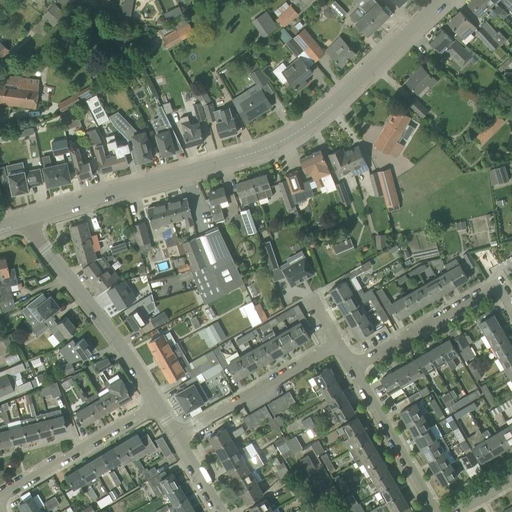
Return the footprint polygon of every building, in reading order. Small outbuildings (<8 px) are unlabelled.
[(124,0),(122,14),(131,15),(133,0),(124,0)] [(298,14),(290,5),(289,6),(286,2),(284,0),(281,0),(282,0),(284,3),(274,11),(286,25),(298,14)] [(354,0),(367,14),(378,25),(389,15),(374,0),(354,0)] [(492,18),(497,13),(484,0),(471,0),(468,3),(480,16),(485,11),(492,18)] [(484,0),(497,13),(502,18),(504,18),(506,16),(506,13),(502,8),(501,9),(495,2),(496,0),(484,0)] [(334,1),(330,5),(335,11),(337,13),(341,8),(334,1)] [(54,3),(42,16),(54,27),(65,14),(54,3)] [(179,6),(164,14),(168,22),(183,14),(179,6)] [(267,11),(255,19),(266,36),(278,28),(267,11)] [(368,35),(378,25),(367,14),(362,19),(355,11),(350,16),(368,35)] [(448,22),(458,32),(454,36),(461,41),(475,28),(470,23),(471,22),(460,11),(448,22)] [(182,40),(194,33),(189,24),(185,18),(175,24),(178,31),(177,31),(182,40)] [(481,26),(482,27),(498,45),(501,48),(504,52),(511,45),(499,32),(497,33),(486,21),(481,26)] [(482,27),(476,32),(493,50),(498,45),(482,27)] [(286,44),(292,38),(284,28),(277,33),(286,44)] [(304,29),(294,37),(308,53),(318,45),(304,29)] [(445,48),(454,57),(462,66),(469,59),(471,56),(475,53),(466,46),(464,49),(455,40),(454,42),(441,29),(429,41),(440,53),(445,48)] [(168,48),(182,40),(177,31),(175,32),(174,31),(163,37),(164,39),(163,39),(168,48)] [(348,46),(341,38),(327,50),(334,59),(341,66),(355,53),(348,46)] [(160,39),(150,44),(153,50),(163,45),(160,39)] [(288,45),(297,55),(303,50),(294,39),(288,45)] [(0,59),(8,51),(15,44),(10,40),(4,46),(0,42),(0,59)] [(471,56),(469,59),(474,64),(480,58),(475,53),(471,56)] [(283,63),(272,71),(283,83),(288,79),(292,83),(298,91),(308,83),(304,79),(312,72),(313,72),(306,64),(300,57),(288,68),(283,63)] [(437,81),(429,73),(421,67),(406,83),(418,94),(427,84),(431,87),(437,81)] [(267,82),(259,69),(251,74),(260,87),(267,82)] [(0,103),(9,104),(11,85),(17,85),(18,77),(3,75),(2,84),(0,83),(0,103)] [(38,80),(18,77),(17,85),(11,85),(9,104),(34,108),(38,80)] [(93,97),(88,88),(57,104),(62,113),(77,105),(86,100),(93,97)] [(196,95),(201,103),(202,105),(211,101),(205,90),(196,95)] [(248,90),(232,99),(239,113),(240,114),(245,123),(252,119),(250,116),(262,108),(264,111),(271,106),(266,98),(261,90),(251,95),(249,91),(248,90)] [(97,95),(93,97),(86,100),(90,107),(99,125),(109,119),(97,95)] [(408,103),(422,117),(428,111),(413,98),(408,103)] [(216,113),(218,122),(217,123),(221,136),(237,132),(233,118),(233,119),(228,101),(222,102),(225,111),(216,113)] [(201,103),(193,106),(198,122),(206,119),(202,105),(201,103)] [(217,119),(212,104),(204,106),(209,121),(217,119)] [(180,143),(161,106),(162,109),(158,111),(162,126),(155,128),(158,134),(157,134),(157,137),(156,137),(159,147),(160,146),(163,155),(165,155),(166,156),(172,154),(171,153),(175,152),(173,146),(179,143),(180,144),(180,143)] [(396,109),(374,145),(382,150),(396,158),(404,146),(399,143),(402,137),(409,125),(408,124),(411,118),(396,109)] [(61,114),(66,127),(75,123),(73,117),(76,116),(74,111),(71,112),(70,111),(61,114)] [(119,112),(109,117),(113,124),(128,140),(131,151),(133,158),(133,157),(138,155),(140,162),(144,161),(144,162),(150,161),(150,159),(152,158),(150,149),(151,149),(149,141),(148,141),(145,132),(140,134),(119,112)] [(481,144),(504,121),(495,112),(472,134),(481,144)] [(184,133),(185,136),(188,146),(204,141),(198,122),(190,124),(188,115),(180,118),(185,133),(184,133)] [(115,135),(106,137),(112,156),(112,157),(115,169),(128,165),(125,153),(130,151),(128,144),(118,147),(115,135)] [(52,142),(55,155),(70,152),(67,139),(52,142)] [(102,173),(109,171),(110,172),(114,171),(114,169),(115,169),(112,157),(105,158),(101,145),(95,146),(99,160),(102,173)] [(344,152),(352,170),(354,175),(368,169),(358,146),(345,152),(344,152)] [(338,176),(352,170),(344,152),(345,152),(343,148),(329,155),(338,176)] [(92,175),(89,163),(83,164),(79,149),(72,151),(76,166),(76,167),(79,179),(92,175)] [(326,163),(320,150),(319,150),(319,151),(312,154),(312,153),(309,152),(308,154),(308,155),(301,159),(301,158),(300,159),(307,174),(311,172),(318,187),(326,183),(322,176),(330,172),(326,163)] [(71,181),(66,162),(52,166),(49,155),(42,157),(44,168),(48,186),(71,181)] [(509,180),(504,165),(494,168),(499,184),(509,180)] [(399,204),(398,197),(390,168),(377,171),(387,207),(399,204)] [(9,175),(13,194),(14,194),(15,196),(22,194),(21,192),(29,191),(28,187),(43,184),(40,169),(25,172),(24,171),(9,175)] [(285,175),(287,180),(292,195),(304,191),(297,171),(285,175)] [(376,196),(383,194),(377,172),(370,174),(376,196)] [(251,179),(258,199),(258,200),(267,197),(273,196),(266,174),(251,179)] [(249,202),(258,199),(251,179),(237,183),(243,205),(249,203),(249,202)] [(287,180),(279,183),(288,208),(296,206),(295,202),(292,195),(287,180)] [(344,206),(350,204),(342,182),(336,185),(344,206)] [(227,200),(226,197),(224,187),(209,192),(211,198),(205,199),(216,222),(225,220),(219,202),(227,200)] [(167,203),(172,221),(184,218),(187,225),(194,224),(187,198),(167,203)] [(167,203),(148,208),(153,229),(160,227),(159,225),(172,221),(167,203)] [(248,234),(257,231),(249,208),(240,211),(245,225),(248,234)] [(471,219),(471,232),(485,231),(485,219),(471,219)] [(150,242),(144,222),(133,225),(139,245),(150,242)] [(86,223),(70,227),(79,263),(81,262),(96,258),(92,242),(86,223)] [(248,234),(245,225),(239,227),(242,236),(248,234)] [(197,237),(183,243),(191,264),(189,265),(203,300),(205,303),(225,293),(239,286),(244,284),(245,284),(240,274),(236,266),(235,264),(219,228),(219,229),(218,226),(205,231),(205,234),(197,237)] [(386,248),(385,234),(375,235),(377,249),(386,248)] [(350,238),(332,246),(337,257),(355,250),(350,238)] [(270,241),(261,244),(270,270),(279,267),(270,241)] [(125,243),(118,245),(120,252),(128,249),(125,243)] [(410,256),(405,245),(399,248),(404,259),(410,256)] [(456,285),(468,279),(463,272),(471,267),(476,265),(468,252),(463,255),(467,261),(460,265),(456,258),(444,265),(448,271),(456,285)] [(81,262),(82,266),(90,277),(85,280),(96,294),(119,277),(104,257),(108,256),(108,255),(96,258),(81,262)] [(305,257),(282,270),(292,286),(314,274),(305,257)] [(0,258),(0,294),(1,298),(1,302),(0,302),(0,304),(3,313),(14,307),(10,285),(16,284),(13,269),(7,270),(4,258),(0,258)] [(430,260),(433,265),(434,266),(442,262),(440,258),(430,260)] [(178,272),(190,269),(188,263),(176,266),(178,272)] [(353,277),(364,271),(368,269),(365,263),(350,272),(353,277)] [(395,275),(405,270),(401,263),(392,268),(395,275)] [(415,268),(419,274),(427,269),(425,264),(420,265),(415,268)] [(419,274),(415,268),(408,273),(411,278),(419,274)] [(445,292),(456,285),(448,271),(437,278),(445,292)] [(399,284),(408,279),(405,274),(396,279),(399,284)] [(345,281),(330,290),(337,302),(352,293),(357,291),(350,278),(345,281)] [(445,292),(437,278),(425,284),(433,298),(445,292)] [(116,286),(107,291),(112,298),(119,309),(121,308),(129,302),(136,298),(125,280),(116,286)] [(250,284),(245,286),(246,290),(249,296),(251,301),(252,301),(257,299),(250,284)] [(433,298),(425,284),(414,291),(422,305),(433,298)] [(399,318),(411,311),(403,297),(391,304),(382,287),(376,291),(390,315),(396,311),(399,318)] [(375,296),(371,288),(365,291),(370,299),(375,296)] [(422,305),(414,291),(403,297),(411,311),(422,305)] [(344,314),(359,305),(352,293),(337,302),(344,314)] [(54,301),(49,296),(36,307),(32,302),(26,306),(39,322),(49,314),(58,307),(57,306),(59,305),(55,300),(54,301)] [(375,296),(370,299),(377,311),(382,308),(375,296)] [(252,301),(251,301),(242,306),(243,306),(239,308),(243,318),(247,316),(252,326),(262,322),(252,301)] [(135,330),(144,324),(147,322),(142,315),(149,311),(145,305),(138,310),(138,309),(127,317),(128,317),(136,329),(135,329),(135,330)] [(292,308),(299,319),(304,316),(298,305),(292,308)] [(366,317),(359,305),(344,314),(351,326),(366,317)] [(388,319),(382,308),(377,311),(383,322),(388,319)] [(169,318),(165,312),(151,320),(155,326),(169,318)] [(486,334),(500,326),(493,315),(479,323),(486,334)] [(66,316),(56,324),(49,330),(52,334),(46,338),(53,347),(66,337),(76,329),(66,316)] [(201,326),(196,316),(190,319),(195,329),(201,326)] [(276,317),(268,322),(271,327),(279,323),(276,317)] [(368,321),(366,317),(351,326),(358,338),(373,330),(368,321)] [(42,321),(31,330),(36,336),(47,328),(42,321)] [(218,321),(198,332),(201,339),(203,338),(209,347),(226,337),(218,321)] [(263,332),(271,327),(268,322),(260,326),(263,332)] [(288,330),(297,345),(309,337),(301,322),(288,330)] [(492,345),(506,337),(500,326),(486,334),(492,345)] [(256,329),(243,336),(246,341),(259,334),(256,329)] [(276,336),(285,351),(297,345),(288,330),(276,336)] [(178,359),(177,358),(184,354),(177,342),(176,343),(170,332),(164,335),(163,335),(148,343),(162,368),(178,359)] [(468,345),(467,343),(470,341),(471,340),(469,336),(467,336),(464,337),(462,333),(452,339),(459,350),(468,345)] [(261,338),(264,343),(273,358),(285,351),(276,336),(269,341),(266,335),(261,338)] [(239,346),(246,341),(243,336),(236,340),(239,346)] [(499,357),(511,349),(511,347),(506,337),(492,345),(499,357)] [(72,339),(58,349),(62,355),(67,351),(74,362),(82,359),(84,357),(92,351),(91,350),(92,349),(89,345),(88,345),(83,338),(75,344),(72,339)] [(438,346),(446,360),(451,369),(456,366),(451,357),(457,354),(450,340),(438,346)] [(252,350),(261,365),(273,358),(264,343),(252,350)] [(468,345),(459,350),(465,361),(476,355),(471,347),(470,348),(468,345)] [(427,353),(435,367),(446,360),(438,346),(427,353)] [(249,372),(240,357),(237,352),(224,359),(217,347),(212,350),(223,368),(228,365),(236,379),(249,372)] [(511,364),(511,349),(499,357),(505,368),(511,364)] [(212,350),(189,363),(188,362),(184,354),(177,358),(178,359),(162,368),(170,381),(198,366),(206,380),(223,369),(223,368),(212,350)] [(240,357),(249,372),(261,365),(252,350),(240,357)] [(189,351),(185,353),(190,361),(194,359),(189,351)] [(427,353),(415,359),(423,373),(435,367),(427,353)] [(93,363),(99,372),(109,366),(104,359),(93,363)] [(412,380),(423,373),(415,359),(404,366),(412,380)] [(472,373),(477,370),(473,361),(467,364),(472,373)] [(0,371),(0,385),(14,380),(11,375),(24,369),(22,362),(0,371)] [(70,363),(59,367),(63,375),(73,370),(70,363)] [(401,386),(412,380),(404,366),(393,372),(401,386)] [(336,379),(335,379),(329,368),(309,380),(312,386),(315,391),(336,379)] [(482,377),(477,370),(472,373),(476,381),(482,377)] [(71,377),(70,377),(74,382),(83,378),(80,372),(71,377)] [(389,393),(401,386),(393,372),(381,379),(389,393)] [(102,382),(104,381),(106,379),(103,373),(98,376),(102,382)] [(187,412),(208,399),(195,376),(179,385),(182,391),(175,394),(180,403),(181,402),(187,412)] [(70,377),(65,380),(68,386),(73,383),(70,377)] [(106,379),(104,381),(102,382),(106,388),(108,387),(110,385),(106,379)] [(327,399),(342,390),(341,390),(335,380),(336,379),(315,391),(318,396),(323,392),(327,399)] [(16,386),(14,380),(0,385),(0,400),(32,388),(29,381),(16,386)] [(108,387),(118,404),(118,403),(123,400),(124,402),(130,399),(129,397),(130,397),(123,384),(120,380),(110,385),(108,387)] [(56,382),(47,385),(50,393),(52,398),(60,395),(56,382)] [(466,396),(469,401),(481,394),(475,384),(472,386),(475,391),(466,396)] [(485,395),(490,392),(485,384),(480,387),(485,395)] [(418,391),(421,397),(430,391),(427,386),(418,391)] [(78,396),(83,393),(79,387),(77,388),(74,390),(78,396)] [(99,398),(106,410),(118,404),(108,387),(106,388),(96,394),(96,392),(95,393),(98,398),(99,398)] [(348,401),(342,390),(327,399),(331,405),(325,408),(327,413),(348,401)] [(289,391),(283,395),(290,406),(296,403),(289,391)] [(418,391),(407,398),(410,403),(421,397),(418,391)] [(495,400),(490,392),(485,395),(489,403),(495,400)] [(83,393),(78,396),(82,402),(87,400),(83,393)] [(290,406),(283,395),(278,398),(284,409),(290,406)] [(454,403),(457,408),(469,401),(466,396),(454,403)] [(87,405),(95,418),(94,417),(106,411),(107,411),(106,410),(99,398),(98,398),(87,405)] [(284,409),(278,398),(272,401),(279,412),(284,409)] [(407,398),(405,398),(397,403),(400,409),(410,403),(407,398)] [(429,401),(434,409),(439,406),(434,398),(429,401)] [(500,412),(511,404),(509,400),(497,407),(500,412)] [(274,415),(279,412),(272,401),(267,404),(274,415)] [(327,413),(330,417),(336,414),(340,420),(354,412),(348,401),(327,413)] [(474,402),(465,407),(468,412),(477,407),(474,402)] [(400,412),(407,424),(422,416),(415,403),(400,412)] [(457,408),(454,403),(444,409),(447,414),(457,408)] [(94,418),(95,418),(87,405),(75,412),(83,425),(83,424),(94,418)] [(201,405),(191,410),(194,415),(203,410),(201,405)] [(259,409),(266,420),(266,419),(267,420),(271,417),(265,405),(259,409)] [(444,414),(439,406),(434,409),(438,417),(444,414)] [(465,407),(454,414),(457,419),(463,415),(468,412),(465,407)] [(497,407),(490,411),(492,416),(500,412),(497,407)] [(259,409),(254,412),(260,423),(266,420),(259,409)] [(248,415),(255,426),(260,423),(254,412),(248,415)] [(62,420),(61,415),(48,419),(51,433),(52,433),(64,429),(64,430),(65,430),(62,420)] [(248,415),(243,418),(249,429),(255,426),(248,415)] [(278,426),(284,423),(279,415),(274,418),(278,426)] [(11,444),(8,429),(7,425),(10,424),(7,416),(2,418),(4,425),(0,426),(0,446),(11,443),(11,444)] [(414,436),(429,428),(422,416),(407,424),(414,436)] [(274,418),(273,419),(271,417),(267,420),(272,429),(278,426),(274,418)] [(304,427),(312,422),(310,417),(301,422),(304,427)] [(343,440),(364,429),(364,428),(363,428),(357,418),(358,418),(357,417),(342,426),(346,432),(340,436),(343,440)] [(34,422),(38,437),(38,436),(51,433),(48,419),(34,422)] [(448,422),(453,431),(458,428),(453,419),(448,422)] [(21,426),(25,440),(38,436),(38,437),(34,422),(21,426)] [(315,427),(312,422),(304,427),(307,432),(315,427)] [(21,426),(8,429),(11,444),(12,444),(12,443),(24,440),(25,440),(21,426)] [(216,448),(231,440),(237,437),(231,426),(225,429),(225,428),(210,437),(216,448)] [(494,455),(481,433),(477,426),(475,433),(467,438),(481,462),(494,455)] [(497,433),(506,448),(511,444),(511,431),(509,426),(497,433)] [(429,428),(414,436),(421,448),(436,440),(429,428)] [(458,428),(453,431),(457,438),(462,435),(458,428)] [(349,451),(370,439),(364,429),(343,440),(346,445),(352,442),(355,447),(349,451)] [(487,429),(481,433),(494,455),(506,448),(497,433),(491,436),(487,429)] [(124,441),(124,442),(132,454),(134,458),(132,460),(136,466),(140,463),(137,457),(147,451),(145,449),(153,445),(146,434),(146,435),(139,439),(136,434),(136,435),(125,441),(124,441)] [(284,436),(274,442),(277,446),(286,441),(284,436)] [(285,442),(289,448),(299,442),(296,436),(285,442)] [(436,440),(421,448),(428,460),(443,452),(449,448),(442,436),(436,440)] [(355,462),(376,450),(370,439),(349,451),(355,462)] [(459,442),(466,454),(466,455),(471,452),(464,439),(459,442)] [(238,450),(231,440),(216,448),(222,459),(238,450)] [(264,444),(267,449),(273,445),(270,440),(264,444)] [(318,440),(311,444),(317,455),(324,451),(318,440)] [(164,441),(157,445),(164,457),(171,453),(164,441)] [(112,448),(120,461),(123,465),(132,460),(134,458),(132,454),(124,442),(113,448),(112,448)] [(303,448),(299,442),(289,448),(289,449),(292,454),(303,448)] [(273,445),(267,449),(269,453),(276,449),(273,445)] [(229,470),(251,457),(244,447),(238,450),(222,459),(229,470)] [(120,461),(112,448),(112,449),(101,455),(100,455),(108,468),(120,461)] [(292,454),(289,449),(281,454),(284,459),(292,454)] [(362,472),(368,469),(382,461),(376,450),(355,462),(358,467),(359,467),(362,472)] [(443,452),(428,460),(435,472),(450,464),(443,452)] [(471,452),(466,455),(466,454),(461,457),(467,468),(470,467),(476,477),(484,472),(477,463),(471,452)] [(331,462),(326,453),(321,456),(326,465),(331,462)] [(89,462),(96,475),(108,468),(100,455),(101,456),(89,462)] [(275,473),(286,466),(283,462),(279,455),(274,458),(275,459),(271,461),(275,467),(272,468),(275,473)] [(314,467),(308,455),(301,459),(307,471),(314,467)] [(235,481),(250,472),(255,469),(253,465),(254,464),(251,457),(229,470),(235,481)] [(366,479),(368,484),(389,472),(389,471),(388,472),(382,461),(383,461),(382,461),(368,469),(371,476),(366,479)] [(77,469),(87,486),(85,488),(89,494),(93,491),(89,485),(99,479),(96,475),(89,462),(88,462),(89,463),(77,469)] [(331,462),(326,465),(331,473),(336,470),(331,462)] [(457,476),(450,464),(435,472),(442,485),(457,476)] [(275,473),(279,480),(282,485),(293,479),(286,466),(275,473)] [(142,471),(147,479),(157,473),(153,467),(147,470),(145,468),(144,469),(144,470),(142,471)] [(81,490),(85,488),(87,486),(77,469),(77,470),(66,476),(65,476),(72,489),(65,493),(69,498),(82,491),(81,490)] [(235,481),(241,492),(256,483),(250,472),(235,481)] [(380,491),(395,482),(389,472),(368,484),(371,489),(377,485),(380,491)] [(165,492),(178,486),(178,485),(177,485),(171,474),(172,473),(171,473),(158,480),(165,492)] [(307,481),(314,492),(325,486),(318,474),(307,481)] [(333,478),(339,487),(344,484),(343,484),(338,475),(333,478)] [(116,477),(112,480),(116,486),(120,484),(116,477)] [(153,481),(146,485),(149,489),(155,486),(153,481)] [(294,481),(283,487),(286,493),(297,487),(294,481)] [(346,482),(343,484),(344,484),(339,487),(343,495),(351,490),(346,482)] [(378,500),(381,505),(401,493),(395,483),(395,482),(380,491),(384,497),(378,500)] [(241,492),(247,503),(263,494),(256,483),(241,492)] [(172,504),(185,497),(184,497),(178,486),(165,492),(172,504)] [(114,489),(108,493),(112,500),(118,496),(114,489)] [(93,491),(89,494),(92,500),(97,497),(93,491)] [(401,494),(401,493),(381,505),(368,511),(380,511),(384,510),(384,511),(394,511),(407,504),(401,494)] [(32,511),(39,508),(31,496),(19,504),(19,505),(19,504),(24,511),(32,511)] [(46,511),(58,504),(54,497),(48,500),(51,504),(44,508),(43,506),(39,508),(32,511),(46,511)] [(186,511),(192,509),(191,509),(184,497),(185,497),(172,504),(167,507),(166,505),(160,508),(162,511),(163,511),(169,509),(170,511),(186,511)] [(102,498),(96,501),(100,508),(106,504),(102,498)] [(299,501),(303,507),(308,504),(304,498),(299,501)] [(347,498),(342,501),(347,510),(352,507),(347,498)] [(250,508),(252,511),(269,511),(272,510),(266,499),(250,508)]
